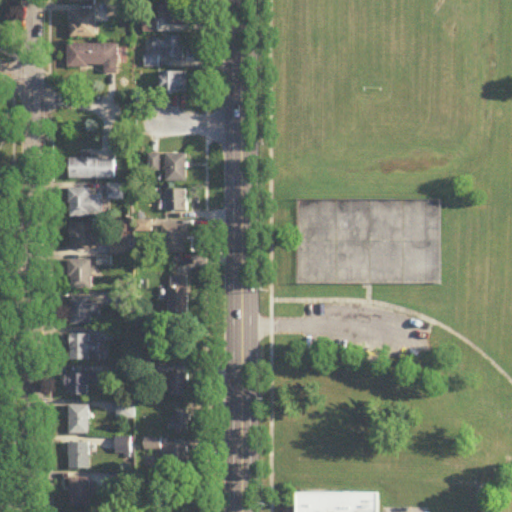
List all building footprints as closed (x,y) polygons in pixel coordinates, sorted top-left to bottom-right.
[(161,27),(183,27),(183,1),(161,1),(161,27)] [(97,38),(97,12),(71,12),(71,38),(97,38)] [(183,60),(183,38),(153,38),(153,58),(147,58),(147,61),(161,61),(161,60),(183,60)] [(68,45),(68,68),(115,68),(115,45),(68,45)] [(187,93),(187,73),(161,73),(161,93),(187,93)] [(167,183),(187,183),(187,155),(167,155),(167,183)] [(159,157),(150,157),(150,172),(159,172),(159,157)] [(70,181),(115,181),(115,160),(70,160),(70,181)] [(70,219),(103,219),(103,197),(91,197),(91,190),(70,190),(70,219)] [(187,191),(166,191),(166,212),(187,212),(187,191)] [(98,225),(71,225),(71,250),(107,250),(107,233),(98,233),(98,225)] [(162,227),(162,254),(188,254),(188,227),(162,227)] [(92,262),(70,262),(70,290),(92,290),(92,262)] [(188,278),(170,278),(170,326),(188,326),(188,278)] [(125,295),(115,295),(115,310),(125,310),(125,295)] [(71,300),(71,327),(92,327),(92,317),(98,317),(98,300),(71,300)] [(112,330),(98,330),(98,342),(112,342),(112,330)] [(90,336),(71,336),(71,361),(90,361),(90,355),(99,355),(99,344),(90,344),(90,336)] [(120,382),(134,382),(134,368),(120,368),(120,382)] [(68,375),(68,397),(88,397),(88,386),(99,386),(99,375),(68,375)] [(189,397),(188,375),(170,375),(170,397),(189,397)] [(134,402),(117,402),(117,420),(134,420),(134,402)] [(70,407),(70,436),(90,436),(90,407),(70,407)] [(172,436),(189,436),(189,411),(172,411),(172,436)] [(90,445),(70,445),(70,472),(90,472),(90,445)] [(188,448),(166,448),(166,471),(188,471),(188,448)] [(71,509),(91,509),(91,479),(71,479),(71,509)] [(297,511),(377,511),(377,492),(297,492),(297,511)]
